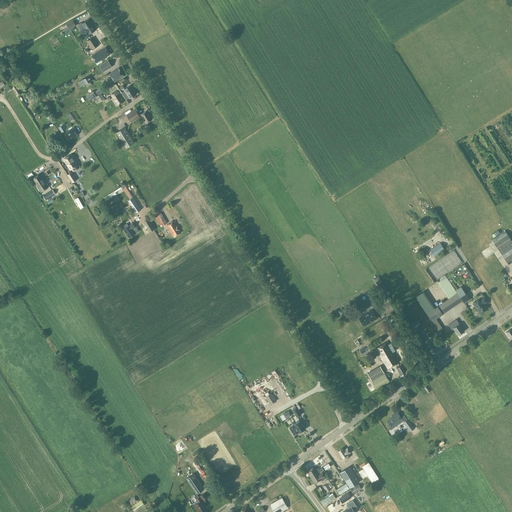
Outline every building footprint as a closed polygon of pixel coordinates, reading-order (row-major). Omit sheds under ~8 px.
[(89,19),(82,24),(85,30),(82,32),(85,36),(88,34),(88,35),(96,30),(89,19)] [(66,24),(70,30),(76,26),(73,20),(66,24)] [(99,46),(93,37),(87,41),(93,50),(99,46)] [(97,53),(92,56),(96,63),(101,60),(97,53)] [(108,60),(99,66),(103,72),(112,67),(108,60)] [(12,78),(18,74),(12,63),(6,67),(12,78)] [(114,81),(123,76),(118,69),(110,74),(114,81)] [(82,80),(85,85),(91,81),(89,76),(82,80)] [(11,86),(17,96),(22,93),(16,83),(11,86)] [(129,98),(129,99),(137,94),(131,85),(124,90),(124,91),(122,93),(126,99),(129,98)] [(111,95),(113,98),(118,106),(124,102),(118,94),(120,93),(118,90),(111,95)] [(98,95),(96,91),(95,91),(87,96),(89,100),(98,95)] [(99,102),(104,99),(101,93),(96,97),(99,102)] [(141,116),(146,123),(152,119),(147,111),(143,113),(139,116),(135,110),(127,115),(131,122),(141,116)] [(58,126),(62,133),(66,130),(62,123),(58,126)] [(66,132),(67,134),(64,135),(68,141),(77,135),(75,132),(77,131),(74,127),(66,132)] [(134,143),(125,127),(116,133),(125,148),(134,143)] [(70,170),(72,169),(73,171),(74,171),(75,171),(76,171),(77,170),(77,169),(77,168),(76,166),(77,165),(70,155),(64,159),(70,170)] [(76,180),(72,172),(67,175),(72,183),(76,180)] [(48,187),(45,182),(40,174),(33,179),(41,192),(48,187)] [(122,187),(130,199),(128,201),(136,213),(141,210),(124,185),(122,187)] [(52,190),(43,196),(46,200),(55,194),(52,190)] [(114,191),(103,198),(105,201),(116,194),(114,191)] [(94,202),(90,205),(94,211),(93,212),(97,217),(101,215),(94,202)] [(167,211),(172,220),(176,218),(170,209),(167,211)] [(160,227),(167,223),(161,213),(154,217),(160,227)] [(144,221),(144,223),(149,232),(155,229),(149,219),(144,221)] [(122,227),(124,229),(123,230),(129,238),(136,234),(134,230),(136,229),(131,221),(122,227)] [(167,225),(172,234),(174,237),(181,233),(174,221),(167,225)] [(501,254),(501,253),(509,264),(511,262),(511,241),(505,231),(492,240),(501,254)] [(444,249),(440,243),(430,249),(434,256),(444,249)] [(438,282),(449,299),(427,313),(441,334),(445,332),(436,318),(462,300),(464,303),(469,299),(463,290),(461,287),(455,290),(446,276),(446,277),(445,275),(440,278),(441,279),(438,282)] [(374,279),(378,286),(383,284),(379,277),(374,279)] [(374,294),(368,297),(375,309),(381,305),(374,294)] [(385,305),(391,302),(387,295),(382,298),(385,305)] [(480,298),(473,304),(475,303),(477,307),(476,307),(476,308),(480,313),(487,308),(484,304),(485,304),(484,302),(487,300),(484,296),(481,299),(480,298)] [(345,307),(333,315),(334,317),(341,313),(344,318),(350,315),(345,307)] [(366,314),(360,317),(363,321),(365,325),(370,322),(376,318),(374,314),(372,311),(366,314)] [(452,325),(454,327),(453,328),(458,335),(464,331),(460,323),(459,324),(457,322),(452,325)] [(425,341),(420,333),(415,336),(421,344),(425,341)] [(431,354),(438,349),(433,341),(426,346),(431,354)] [(388,369),(399,362),(387,342),(376,349),(388,369)] [(397,367),(401,374),(406,371),(402,364),(397,367)] [(367,374),(372,381),(377,389),(389,382),(384,373),(380,366),(367,374)] [(270,405),(276,401),(271,393),(265,397),(270,405)] [(284,406),(274,412),(276,414),(286,408),(284,406)] [(292,410),(297,417),(301,415),(296,407),(292,410)] [(391,430),(403,421),(397,412),(391,417),(392,417),(387,421),(389,423),(387,424),(391,430)] [(294,425),(290,428),(291,430),(291,431),(292,433),(293,433),(294,435),(298,432),(299,433),(305,429),(300,420),(294,424),(294,425)] [(343,459),(355,452),(350,444),(338,451),(343,459)] [(318,467),(316,469),(315,467),(307,471),(311,478),(315,475),(314,473),(317,471),(319,473),(320,472),(321,473),(322,472),(324,470),(322,467),(319,469),(318,467)] [(350,488),(359,482),(349,467),(340,473),(350,488)] [(315,475),(311,478),(314,484),(321,479),(322,481),(324,479),(323,478),(325,477),(322,472),(321,473),(320,472),(319,473),(317,471),(314,473),(315,475)] [(196,493),(197,494),(200,491),(204,489),(199,481),(193,473),(190,476),(186,478),(191,486),(196,493)] [(323,486),(326,492),(331,489),(330,488),(333,486),(330,482),(327,483),(327,484),(323,486)] [(340,495),(349,489),(346,483),(336,489),(340,495)] [(358,484),(351,489),(353,494),(361,489),(358,484)] [(353,495),(349,490),(338,497),(341,502),(353,495)] [(197,494),(196,493),(194,495),(199,502),(195,505),(200,511),(205,508),(203,504),(205,502),(204,500),(207,497),(204,493),(199,497),(197,494)] [(282,498),(270,505),(274,511),(277,511),(287,507),(282,498)] [(356,506),(352,499),(345,503),(348,507),(340,511),(339,511),(353,511),(354,511),(353,508),(356,506)] [(134,511),(143,511),(147,509),(141,500),(131,507),(134,511)]
